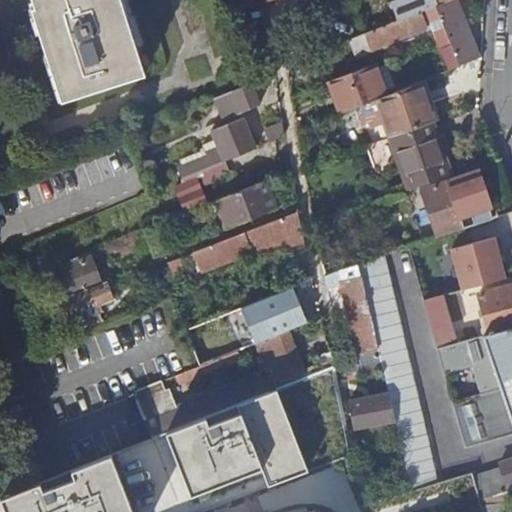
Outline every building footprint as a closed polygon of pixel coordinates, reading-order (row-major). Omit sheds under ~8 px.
[(220,0),(38,0),(42,11),(38,13),(67,99),(137,77),(148,112),(246,79),(220,0)] [(413,14),(407,0),(386,0),(364,9),(360,0),(350,0),(363,34),(413,14)] [(447,0),(407,0),(413,14),(423,9),(434,5),(447,0)] [(474,59),(478,58),(456,0),(447,0),(434,5),(442,27),(432,31),(435,40),(447,70),(474,59)] [(425,27),(429,26),(423,9),(413,14),(363,34),(349,39),(355,56),(424,28),(425,27)] [(474,59),(447,70),(448,74),(459,69),(461,74),(477,68),(474,59)] [(377,98),(386,95),(385,91),(394,87),(385,65),(376,68),(374,63),(327,82),(340,113),(377,98)] [(273,74),(261,79),(266,92),(276,89),(273,74)] [(391,136),(429,123),(433,122),(419,81),(386,95),(377,98),(390,137),(391,136)] [(250,84),(214,97),(223,119),(258,105),(250,84)] [(176,168),(180,178),(193,174),(196,172),(224,161),(253,149),(240,118),(210,131),(218,147),(205,152),(207,155),(176,168)] [(264,130),(268,143),(283,136),(281,122),(264,130)] [(408,189),(447,176),(429,123),(391,136),(408,189)] [(224,161),(196,172),(201,184),(229,173),(224,161)] [(437,237),(497,216),(493,204),(489,205),(477,171),(421,190),(437,237)] [(193,174),(180,178),(183,184),(195,179),(193,174)] [(195,179),(183,184),(175,186),(185,209),(204,201),(195,179)] [(275,210),(265,181),(226,196),(239,223),(275,210)] [(239,223),(226,196),(219,199),(231,227),(239,223)] [(301,227),(298,212),(211,245),(212,247),(195,253),(201,271),(260,249),(263,256),(280,250),(277,242),(289,237),(287,232),(301,227)] [(172,249),(162,223),(142,230),(153,257),(162,253),(172,249)] [(451,245),(462,286),(511,274),(500,232),(451,245)] [(441,295),(451,292),(436,238),(407,247),(422,300),(441,295)] [(410,491),(435,484),(392,297),(382,256),(357,264),(360,279),(377,349),(381,368),(382,371),(394,422),(410,491)] [(66,296),(99,284),(89,258),(56,270),(66,296)] [(343,258),(321,264),(323,275),(346,268),(343,258)] [(177,259),(166,263),(177,292),(188,288),(177,259)] [(342,283),(357,353),(377,349),(360,279),(342,283)] [(17,280),(6,285),(18,315),(29,311),(17,280)] [(105,284),(53,305),(58,319),(77,312),(83,327),(100,320),(95,305),(110,299),(105,284)] [(483,336),(511,327),(511,285),(477,294),(486,328),(482,329),(483,336)] [(263,301),(268,316),(299,306),(294,291),(263,301)] [(422,300),(435,348),(449,344),(446,332),(451,330),(441,295),(422,300)] [(192,327),(184,330),(191,348),(199,345),(192,327)] [(511,422),(511,327),(483,336),(511,422)] [(143,419),(150,438),(160,434),(200,419),(232,406),(270,391),(306,377),(286,331),(255,343),(270,382),(264,384),(259,373),(143,419)] [(464,448),(511,434),(511,422),(483,336),(449,344),(435,348),(444,377),(470,370),(477,394),(451,401),(464,448)] [(199,345),(191,348),(198,366),(217,358),(210,341),(199,345)] [(361,372),(381,368),(377,349),(357,353),(361,372)] [(217,358),(198,366),(165,380),(167,387),(233,361),(230,353),(217,358)] [(200,419),(160,434),(184,495),(256,466),(264,487),(301,472),(270,391),(232,406),(237,417),(204,429),(200,419)] [(385,398),(355,403),(358,418),(387,413),(385,398)] [(38,482),(0,497),(0,502),(3,511),(130,511),(108,455),(70,469),(75,480),(42,493),(38,482)] [(511,459),(499,464),(505,482),(511,480),(511,459)] [(479,500),(502,492),(496,470),(472,477),(479,500)] [(508,511),(502,492),(479,500),(483,511),(508,511)]
